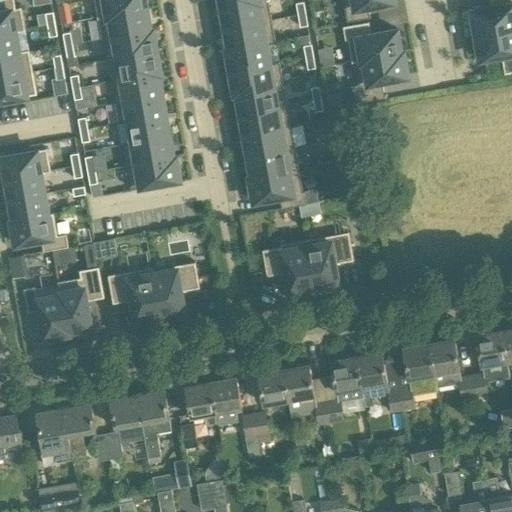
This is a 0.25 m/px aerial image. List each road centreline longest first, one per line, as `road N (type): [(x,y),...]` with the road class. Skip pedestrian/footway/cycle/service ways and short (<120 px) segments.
road 1 (residential): [(2,376),(511,286)]
road 2 (residential): [(221,214),(182,0)]
